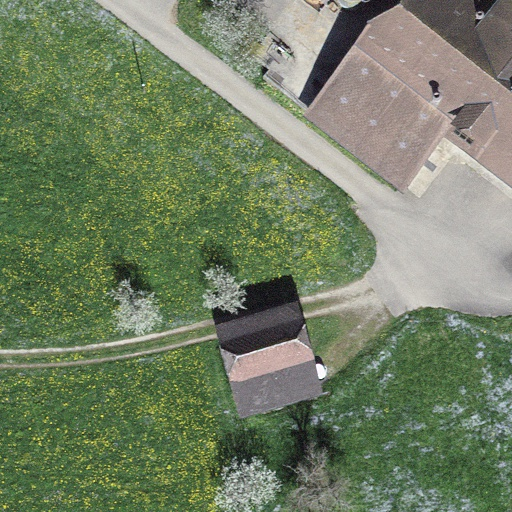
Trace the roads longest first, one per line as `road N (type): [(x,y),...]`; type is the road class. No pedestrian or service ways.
road 1 (track): [(0,356),(125,348),(412,283),(439,245),(511,298)]
road 2 (unclassified): [(119,0),(439,245)]
